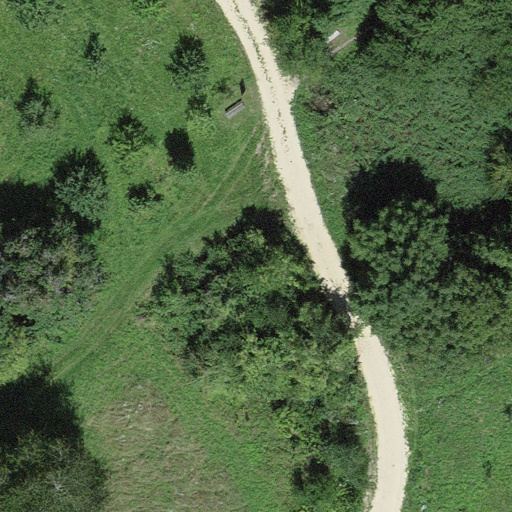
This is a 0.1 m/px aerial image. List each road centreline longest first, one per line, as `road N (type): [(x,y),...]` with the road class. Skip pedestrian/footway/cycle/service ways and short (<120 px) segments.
road 1 (track): [(0,411),(48,394),(146,295),(299,208),(473,188),(511,195)]
road 2 (track): [(279,94),(299,208),(377,362),(397,440),(390,511)]
